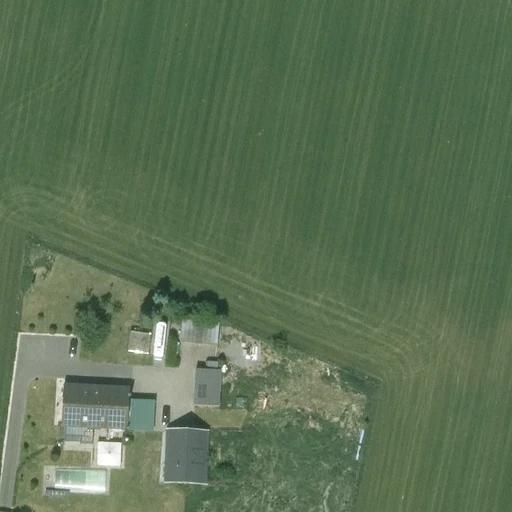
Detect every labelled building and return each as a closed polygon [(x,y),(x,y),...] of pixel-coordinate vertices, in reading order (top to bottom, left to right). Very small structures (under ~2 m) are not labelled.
[(189,317),(184,337),(219,346),(224,326),(189,317)] [(130,351),(151,354),(154,334),(133,331),(130,351)] [(220,374),(195,373),(193,406),(219,407),(220,374)] [(128,391),(65,388),(65,386),(63,386),(61,428),(62,428),(63,426),(126,430),(126,432),(127,432),(129,389),(128,389),(128,391)] [(207,432),(167,431),(165,484),(205,486),(207,432)] [(125,466),(125,443),(100,443),(101,467),(125,466)]
